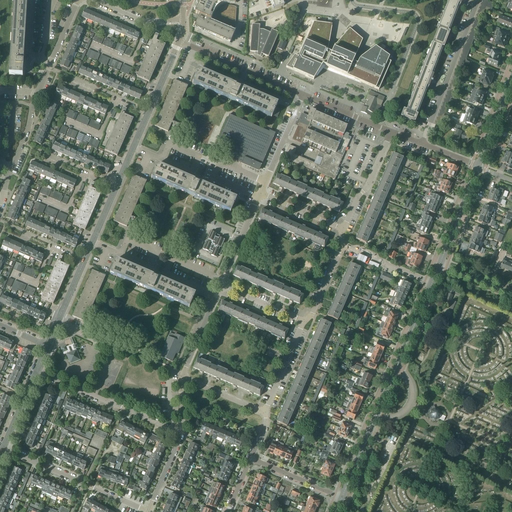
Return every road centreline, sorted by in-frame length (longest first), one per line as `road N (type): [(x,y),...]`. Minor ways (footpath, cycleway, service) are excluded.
road 1 (residential): [(148,511),(2,447)]
road 2 (residential): [(180,431),(36,371)]
road 3 (residential): [(422,144),(477,0)]
road 4 (tertiary): [(58,319),(116,188)]
road 5 (residential): [(303,95),(178,41)]
